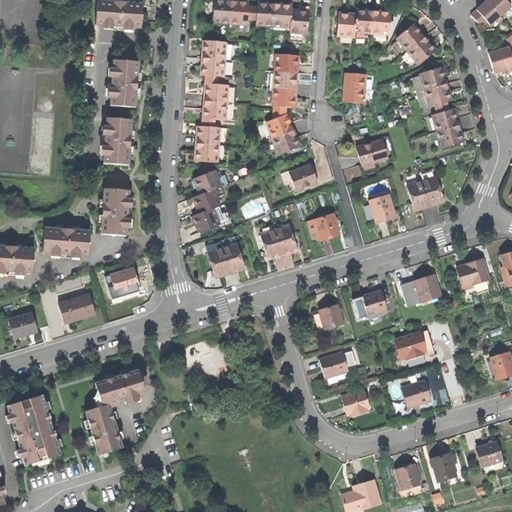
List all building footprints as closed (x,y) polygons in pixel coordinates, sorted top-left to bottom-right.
[(508,4),(511,0),(485,0),(487,2),(501,17),(511,8),(508,4)] [(122,3),(97,1),(95,26),(141,29),(142,4),(122,3)] [(212,23),(229,24),(231,2),(223,2),(214,1),(212,23)] [(229,24),(246,24),(247,3),(239,3),(231,2),(229,24)] [(491,26),(501,17),(487,2),(479,8),(471,16),(482,28),(487,22),(491,26)] [(255,25),(273,26),(274,5),(265,4),(256,4),(255,25)] [(273,26),(290,27),(291,11),(291,6),(282,5),(274,5),(273,26)] [(290,32),(307,33),(308,12),(299,11),(291,11),(290,27),(290,32)] [(353,33),(371,35),(373,12),(365,12),(355,11),(355,16),(353,33)] [(371,35),(388,36),(389,14),(382,13),(373,12),(371,35)] [(353,38),(353,33),(355,16),(346,15),(339,14),(337,37),(353,38)] [(396,39),(407,53),(424,39),(418,33),(412,25),(396,39)] [(418,66),(435,53),(429,45),(424,39),(407,53),(418,66)] [(225,44),(204,42),(203,52),(202,59),(224,61),(225,44)] [(501,50),(488,54),(495,77),(506,74),(511,72),(511,56),(504,58),(501,50)] [(276,55),(275,72),(296,73),(297,64),(297,56),(276,55)] [(222,78),(224,61),(202,59),(202,67),(201,76),(222,78)] [(138,63),(114,61),(110,106),(135,109),(137,84),(138,63)] [(420,75),(424,92),(445,85),(443,77),(441,69),(420,75)] [(275,72),(273,89),(295,91),(296,81),(296,73),(275,72)] [(364,76),(343,75),(342,89),(344,89),(343,95),(343,100),(342,100),(342,103),(362,104),(364,76)] [(227,86),(206,85),(205,92),(205,102),(226,103),(227,86)] [(446,103),(450,101),(447,93),(445,85),(424,92),(416,94),(420,109),(429,106),(429,108),(434,106),(446,103)] [(272,107),(294,108),(294,100),(295,91),(273,89),(272,107)] [(225,121),(226,103),(205,102),(204,111),(203,119),(225,121)] [(434,106),(436,115),(448,111),(446,103),(434,106)] [(432,116),(436,132),(457,126),(455,117),(452,110),(448,111),(436,115),(432,116)] [(265,124),(272,140),(292,132),(288,123),(285,116),(265,124)] [(131,120),(106,118),(104,164),(129,166),(130,141),(131,120)] [(459,133),(457,126),(436,132),(441,149),(462,143),(459,133)] [(220,129),(199,127),(198,137),(197,144),(219,146),(220,129)] [(279,156),(298,148),(294,137),(292,132),(272,140),(279,156)] [(359,148),(355,149),(360,167),(384,160),(379,142),(359,148)] [(217,164),(219,146),(197,144),(196,154),(196,162),(217,164)] [(310,167),(288,175),(294,193),(316,184),(312,173),(310,167)] [(220,188),(214,172),(194,180),(197,188),(200,196),(213,191),(220,188)] [(434,176),(420,182),(430,205),(437,201),(443,199),(434,176)] [(423,208),(430,205),(420,182),(407,187),(416,211),(423,208)] [(130,190),(105,188),(103,210),(102,233),(127,235),(130,190)] [(220,207),(213,191),(200,196),(193,199),(197,208),(200,215),(214,209),(219,207),(220,207)] [(386,222),(396,219),(388,196),(369,203),(377,225),(386,222)] [(222,216),(219,207),(214,209),(217,218),(222,216)] [(217,218),(214,209),(200,215),(193,218),(196,227),(199,234),(231,221),(228,214),(222,216),(217,218)] [(333,237),(341,235),(334,215),(319,219),(325,240),(333,237)] [(89,255),(91,230),(69,229),(45,227),(43,252),(89,255)] [(291,254),(298,251),(290,227),(276,231),(284,256),(291,254)] [(276,259),(284,256),(276,231),(261,236),(269,261),(276,259)] [(0,270),(33,273),(35,248),(13,246),(0,245),(0,270)] [(238,246),(223,251),(231,275),(239,272),(246,270),(238,246)] [(223,251),(209,255),(217,279),(225,277),(231,275),(223,251)] [(511,281),(511,252),(502,256),(506,268),(508,267),(511,281)] [(471,264),(466,265),(467,268),(458,271),(462,286),(471,283),(472,285),(489,279),(484,260),(471,264)] [(122,294),(140,288),(133,270),(110,277),(116,296),(122,294)] [(440,295),(435,276),(422,280),(415,282),(421,301),(440,295)] [(373,295),(362,298),(368,318),(388,312),(382,292),(373,295)] [(79,320),(95,315),(89,295),(59,305),(65,324),(79,320)] [(329,307),(319,310),(325,332),(344,326),(337,305),(329,307)] [(25,336),(38,332),(32,313),(11,320),(18,339),(25,336)] [(428,332),(396,341),(401,360),(415,356),(434,351),(428,332)] [(342,353),(319,360),(322,368),(325,379),(348,372),(342,353)] [(511,374),(511,360),(510,353),(491,359),(497,379),(506,376),(511,374)] [(98,407),(87,411),(89,420),(92,428),(93,432),(94,436),(96,444),(100,455),(102,454),(104,460),(113,458),(111,452),(123,448),(111,407),(116,406),(119,402),(147,393),(140,370),(129,373),(128,369),(120,372),(122,376),(118,377),(96,383),(100,396),(103,406),(98,407)] [(426,382),(404,388),(409,407),(421,404),(431,401),(426,382)] [(363,391),(340,398),(346,417),(357,413),(369,409),(363,391)] [(23,457),(26,465),(35,463),(35,461),(38,460),(37,456),(48,453),(49,457),(53,456),(53,457),(61,455),(59,447),(56,439),(47,410),(45,402),(43,395),(8,406),(10,415),(13,423),(16,433),(21,449),(23,457)] [(481,467),(502,461),(496,442),(482,446),(475,449),(481,467)] [(437,479),(456,474),(453,465),(450,456),(450,454),(440,457),(431,459),(437,479)] [(423,492),(416,472),(403,475),(398,477),(404,497),(423,492)] [(457,477),(456,474),(437,479),(438,482),(457,477)] [(346,511),(350,511),(380,503),(374,481),(362,485),(354,487),(355,491),(342,495),(346,511)] [(396,511),(425,511),(424,503),(396,509),(396,511)]
